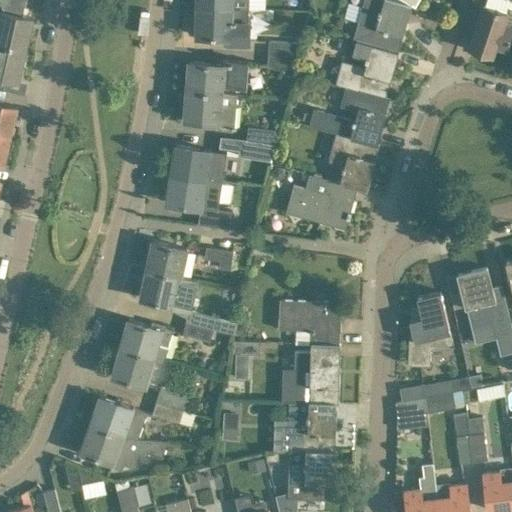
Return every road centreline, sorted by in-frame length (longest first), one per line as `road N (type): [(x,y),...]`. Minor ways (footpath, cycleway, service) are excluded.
road 1 (residential): [(158,0),(120,217),(58,402),(14,474),(0,479)]
road 2 (residential): [(0,338),(69,0)]
road 3 (residential): [(374,511),(384,263),(413,232)]
road 4 (residential): [(446,92),(433,103),(404,202),(413,232)]
